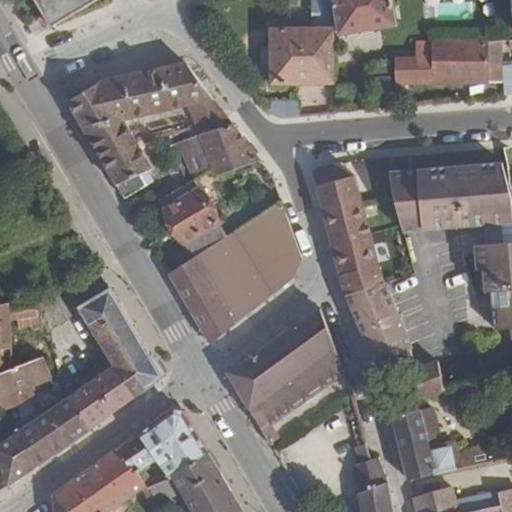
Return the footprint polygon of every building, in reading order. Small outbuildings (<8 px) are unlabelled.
[(36,0),(53,28),(98,0),(36,0)] [(271,85),(324,85),(335,85),(334,29),(339,29),(333,0),(312,0),(317,26),(271,25),(271,47),(271,64),(271,85)] [(340,36),(397,26),(392,0),(333,0),(339,29),(340,36)] [(433,61),(418,61),(417,83),(489,84),(503,83),(502,41),(432,40),(432,42),(433,61)] [(418,57),(395,58),(395,83),(417,83),(418,61),(433,61),(432,42),(418,42),(418,57)] [(271,64),(271,47),(262,47),(260,49),(260,62),(262,64),(271,64)] [(511,61),(503,63),(503,83),(504,97),(511,96),(511,61)] [(141,175),(153,169),(125,120),(188,106),(200,136),(233,124),(214,99),(186,62),(101,82),(68,102),(125,199),(148,186),(141,175)] [(389,98),(388,76),(376,77),(378,99),(389,98)] [(284,120),(304,117),(302,105),(277,105),(265,109),(266,111),(284,120)] [(261,160),(233,124),(200,136),(213,169),(216,175),(261,160)] [(173,145),(194,180),(213,169),(200,136),(173,145)] [(511,212),(502,163),(390,171),(393,186),(400,216),(404,232),(486,225),(494,225),(494,235),(511,233),(511,212)] [(346,295),(385,282),(379,268),(355,176),(341,164),(313,170),(346,295)] [(194,180),(160,201),(193,259),(227,236),(194,180)] [(193,259),(170,275),(210,345),(293,280),(303,257),(281,200),(227,236),(193,259)] [(494,225),(486,225),(487,246),(511,243),(511,233),(494,235),(494,225)] [(511,243),(487,246),(475,247),(477,270),(484,270),(485,293),(493,292),(495,331),(511,328),(511,243)] [(413,349),(385,282),(346,295),(375,364),(410,350),(413,349)] [(0,491),(37,466),(89,429),(135,397),(161,378),(145,350),(110,289),(79,307),(114,365),(88,383),(69,397),(64,400),(53,408),(23,429),(0,445),(0,491)] [(9,304),(0,304),(0,373),(14,368),(10,321),(18,319),(38,316),(36,296),(9,304)] [(248,408),(334,346),(320,310),(316,310),(225,373),(248,408)] [(39,328),(38,316),(18,319),(19,332),(39,328)] [(346,373),(334,346),(248,408),(270,445),(280,439),(273,425),(346,373)] [(44,357),(14,368),(0,373),(0,419),(19,408),(17,402),(32,393),(31,387),(52,378),(44,357)] [(419,398),(445,392),(439,365),(417,370),(412,371),(419,398)] [(52,396),(53,408),(64,400),(58,391),(52,396)] [(19,408),(35,398),(32,393),(17,402),(19,408)] [(174,407),(119,448),(137,472),(144,468),(156,460),(164,472),(169,479),(172,477),(207,451),(184,411),(174,407)] [(421,410),(392,417),(408,481),(456,470),(456,469),(454,460),(451,448),(431,453),(421,410)] [(394,511),(388,482),(378,457),(372,460),(367,443),(355,447),(361,463),(353,466),(360,511),(394,511)] [(137,472),(119,448),(54,494),(55,511),(112,511),(142,490),(147,486),(137,472)] [(242,511),(207,451),(172,477),(182,493),(193,511),(242,511)] [(490,462),(488,452),(454,460),(456,469),(490,462)] [(144,468),(137,472),(147,486),(148,488),(169,479),(164,472),(151,477),(144,468)] [(148,488),(147,486),(142,490),(151,506),(182,493),(172,477),(169,479),(148,488)] [(454,488),(414,499),(416,511),(511,511),(511,489),(457,501),(454,488)]
